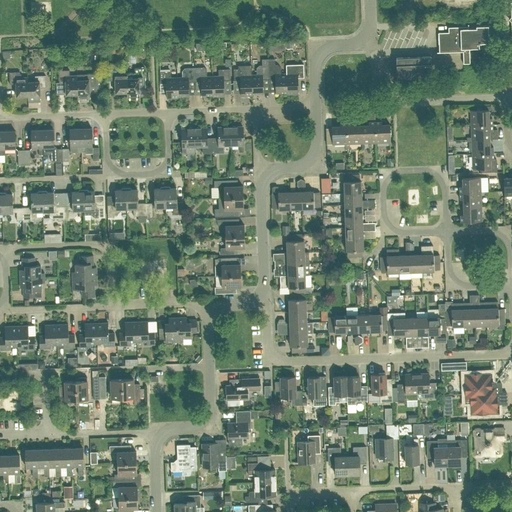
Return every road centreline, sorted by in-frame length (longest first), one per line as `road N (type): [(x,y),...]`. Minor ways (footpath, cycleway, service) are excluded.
road 1 (residential): [(258,296),(271,356),(279,361),(511,354)]
road 2 (residential): [(506,97),(403,100),(365,38)]
road 3 (residential): [(446,232),(444,188),(427,169),(395,172),(383,184),(383,215),(400,233)]
road 4 (residential): [(5,247),(108,247),(113,307)]
road 5 (residential): [(258,296),(267,174)]
